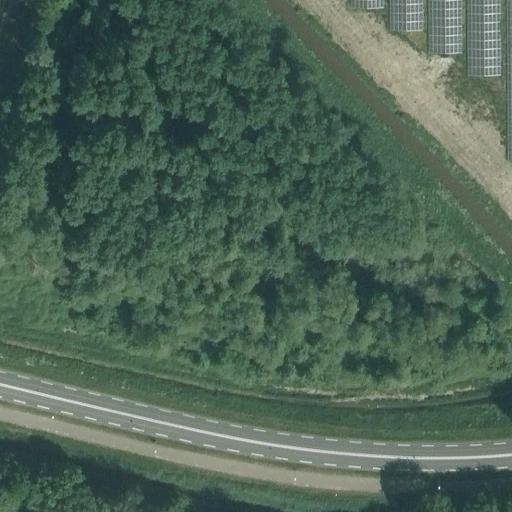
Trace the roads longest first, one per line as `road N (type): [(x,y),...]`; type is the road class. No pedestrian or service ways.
road 1 (unclassified): [(511,482),(291,478),(0,412)]
road 2 (primary): [(511,453),(427,458),(287,448),(0,386)]
